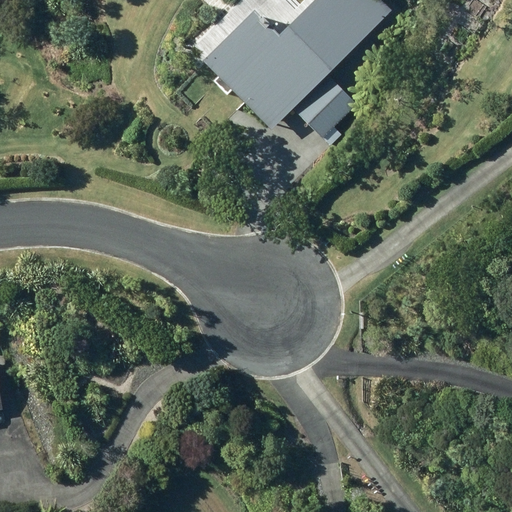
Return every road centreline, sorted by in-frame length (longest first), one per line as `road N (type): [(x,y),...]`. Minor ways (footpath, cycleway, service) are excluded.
road 1 (unknown): [(213,272),(337,191),(503,59)]
road 2 (residential): [(0,227),(106,230),(178,254),(264,298)]
